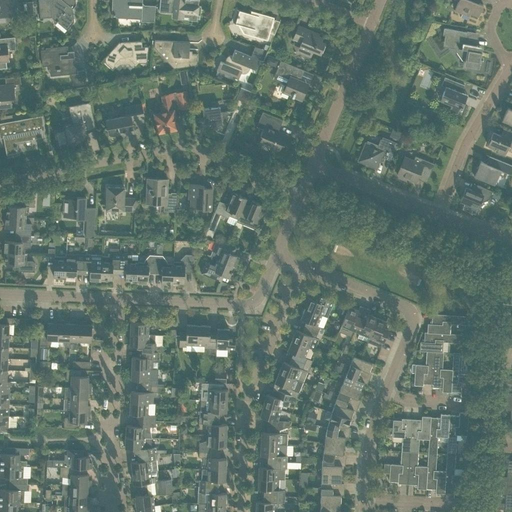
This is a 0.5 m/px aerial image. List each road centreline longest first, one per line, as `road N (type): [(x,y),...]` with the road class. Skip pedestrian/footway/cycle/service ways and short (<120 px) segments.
road 1 (residential): [(301,193),(187,146),(0,182)]
road 2 (residential): [(241,511),(246,405),(304,266)]
road 3 (residential): [(114,511),(107,440),(115,298)]
road 4 (residential): [(384,395),(411,324),(405,309),(304,266)]
road 5 (residential): [(115,298),(242,305),(256,296),(275,253)]
road 6 (residential): [(504,70),(429,211)]
road 7 (residential): [(312,165),(369,24)]
road 8 (residential): [(429,211),(312,165)]
